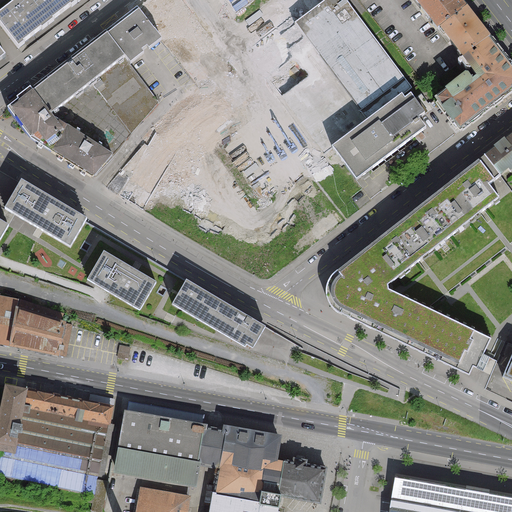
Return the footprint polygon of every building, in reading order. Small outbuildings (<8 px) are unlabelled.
[(29,0),(0,23),(0,25),(24,55),(40,43),(42,41),(45,39),(94,0),(29,0)] [(181,35),(202,19),(187,0),(158,0),(145,10),(164,33),(174,25),(181,35)] [(225,0),(235,14),(254,0),(273,26),(309,1),(310,0),(225,0)] [(423,0),(448,33),(475,13),(465,0),(423,0)] [(169,40),(164,33),(145,10),(113,36),(132,61),(137,66),(169,40)] [(471,63),(498,43),(475,13),(448,33),(471,63)] [(218,39),(202,19),(181,35),(169,45),(201,86),(213,77),(196,57),(218,39)] [(132,61),(113,36),(43,92),(62,116),(132,61)] [(490,81),(504,100),(511,94),(511,61),(498,43),(471,63),(477,71),(480,68),(490,81)] [(0,50),(0,70),(10,63),(0,50)] [(163,100),(137,66),(132,61),(62,116),(75,125),(117,154),(163,100)] [(260,95),(244,75),(228,88),(233,95),(217,107),(227,121),(260,95)] [(440,102),(463,132),(504,100),(490,81),(483,86),(475,76),(440,102)] [(210,134),(227,121),(217,107),(204,90),(186,104),(210,134)] [(62,116),(43,92),(13,116),(33,140),(53,153),(75,125),(62,116)] [(438,125),(416,95),(377,125),(340,154),(354,172),(363,183),(438,125)] [(75,125),(53,153),(96,181),(117,154),(75,125)] [(511,138),(483,161),(497,180),(511,169),(511,138)] [(503,187),(482,161),(334,274),(328,283),(326,291),(327,299),(331,308),(338,316),(474,382),(479,374),(489,378),(497,363),(488,359),(498,341),(393,294),(507,208),(495,193),(503,187)] [(94,227),(25,186),(8,216),(77,256),(94,227)] [(318,233),(342,219),(335,208),(312,222),(318,233)] [(0,240),(9,226),(0,220),(0,240)] [(159,283),(104,252),(87,282),(142,313),(159,283)] [(267,329),(186,283),(173,306),(246,348),(248,345),(255,349),(267,329)] [(19,300),(0,295),(0,342),(11,344),(19,300)] [(19,300),(11,344),(62,354),(68,324),(60,323),(63,308),(19,300)] [(128,361),(131,348),(120,346),(117,359),(128,361)] [(115,401),(6,381),(0,411),(0,476),(98,494),(115,401)] [(198,460),(205,421),(125,407),(114,468),(193,483),(198,460)] [(218,463),(224,424),(205,421),(198,460),(218,463)] [(257,430),(224,424),(218,463),(209,511),(282,511),(285,496),(321,502),(326,469),(302,465),(283,461),(287,436),(257,430)] [(511,511),(511,493),(397,473),(389,511),(511,511)] [(137,511),(189,511),(192,497),(141,489),(137,511)]
